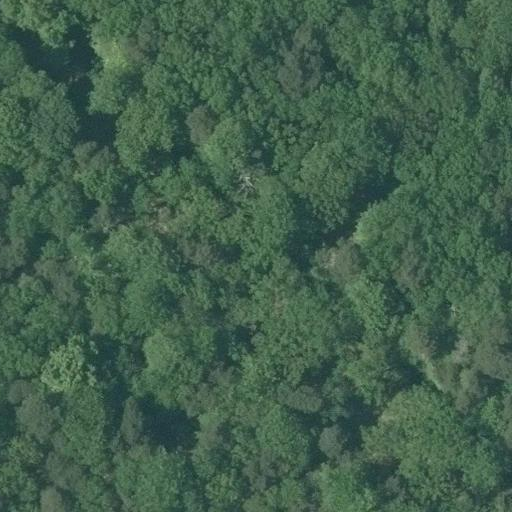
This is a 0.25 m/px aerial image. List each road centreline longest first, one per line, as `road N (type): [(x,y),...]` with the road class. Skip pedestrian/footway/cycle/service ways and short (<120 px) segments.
road 1 (track): [(476,511),(0,49)]
road 2 (track): [(511,17),(325,243)]
